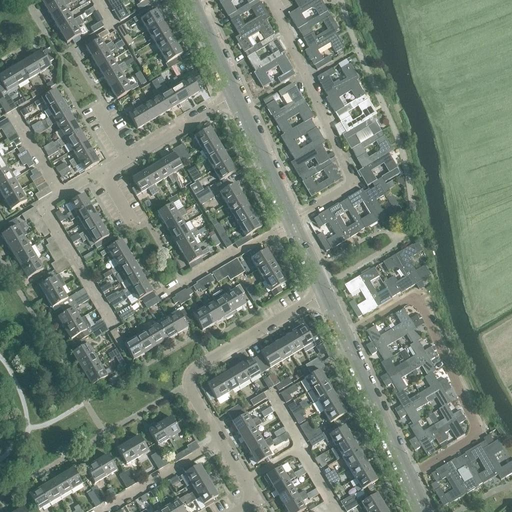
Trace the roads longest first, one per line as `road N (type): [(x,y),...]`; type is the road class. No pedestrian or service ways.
road 1 (residential): [(344,337),(410,297),(419,301),(474,423),(473,436),(407,476)]
road 2 (residential): [(290,221),(354,182),(271,0)]
road 3 (residential): [(223,438),(191,383),(194,373),(322,290)]
road 4 (tertiary): [(407,476),(344,337)]
road 5 (residential): [(112,320),(46,206),(60,196)]
road 6 (residential): [(290,221),(163,294)]
road 7 (residential): [(104,511),(223,438)]
road 8 (tertiary): [(290,221),(234,96)]
road 9 (residential): [(322,290),(394,244),(412,208)]
road 10 (residential): [(128,158),(234,96)]
